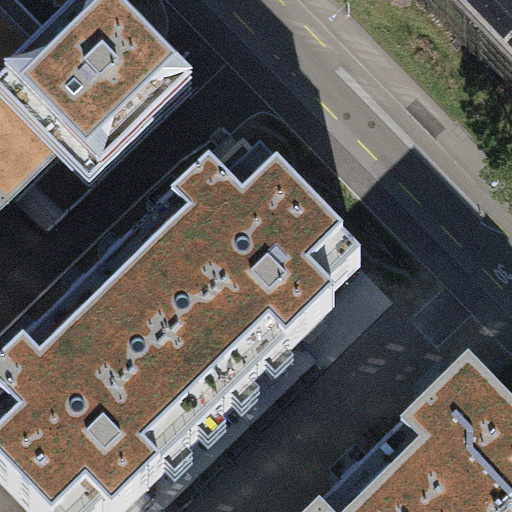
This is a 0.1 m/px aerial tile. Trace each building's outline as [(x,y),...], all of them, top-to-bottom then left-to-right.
[(511,0),(429,0),(511,84),(511,0)] [(0,207),(62,147),(101,188),(192,100),(155,62),(97,2),(59,39),(44,53),(21,29),(0,6),(0,207)] [(243,150),(0,386),(0,480),(31,511),(130,511),(134,509),(312,335),(335,312),(327,303),(361,270),(243,150)] [(0,323),(71,243),(25,203),(0,231),(0,323)] [(511,511),(511,425),(469,382),(439,411),(335,511),(511,511)]
